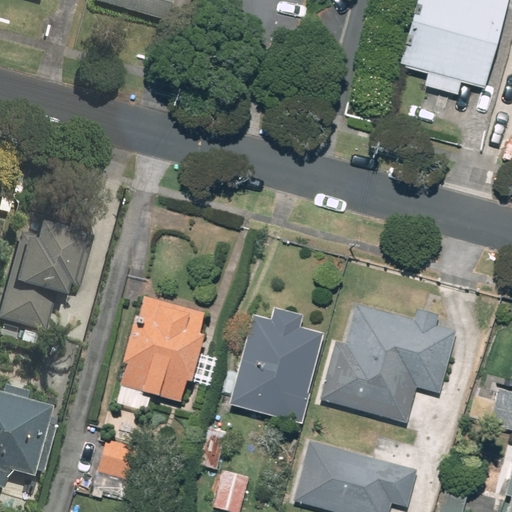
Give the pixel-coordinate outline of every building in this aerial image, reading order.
[(174,0),(104,0),(169,18),(174,0)] [(417,0),(402,67),(427,73),(424,85),(458,93),(461,80),(488,87),(504,18),(507,0),(417,0)] [(1,318),(46,330),(57,288),(72,292),(89,229),(28,213),(1,318)] [(113,402),(147,411),(151,394),(184,402),(206,314),(139,297),(113,402)] [(335,341),(320,399),(406,422),(415,388),(439,394),(455,331),(435,326),(438,315),(417,310),(414,321),(357,306),(347,344),(335,341)] [(273,308),(271,318),(254,314),(230,406),(301,424),(324,332),(302,326),(304,316),(273,308)] [(7,382),(5,391),(0,390),(0,486),(5,488),(10,467),(36,473),(37,468),(48,470),(59,424),(48,421),(52,402),(29,397),(31,388),(7,382)] [(511,391),(501,389),(491,426),(511,431),(511,391)] [(224,432),(200,428),(193,467),(218,471),(224,432)] [(139,447),(105,438),(100,454),(135,464),(139,447)] [(295,501),(337,511),(389,511),(391,504),(405,507),(415,469),(310,442),(295,501)] [(511,511),(511,463),(503,496),(511,499),(507,511),(511,511)] [(241,511),(250,472),(224,466),(215,507),(235,511),(241,511)] [(462,511),(468,491),(446,486),(439,511),(462,511)]
